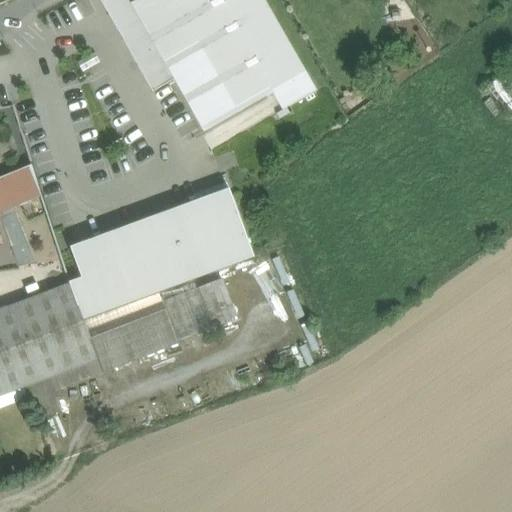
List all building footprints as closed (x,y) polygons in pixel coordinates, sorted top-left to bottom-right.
[(179,93),(209,148),(304,95),(250,0),(137,0),(128,5),(179,93)] [(511,67),(504,57),(470,83),(478,94),(485,90),(511,126),(511,67)] [(69,284),(84,322),(252,256),(224,185),(56,250),(69,284)] [(0,282),(0,311),(57,289),(47,265),(39,268),(0,282)] [(198,289),(214,329),(238,320),(222,280),(198,289)] [(0,311),(0,396),(84,365),(98,359),(103,373),(178,344),(177,343),(162,304),(162,303),(88,332),(84,322),(69,284),(57,289),(0,311)] [(162,304),(177,343),(214,329),(198,289),(162,304)] [(158,293),(84,322),(88,332),(162,303),(158,293)] [(84,365),(88,376),(89,378),(103,373),(98,359),(84,365)] [(84,365),(0,396),(0,406),(29,396),(38,420),(62,411),(54,389),(88,376),(84,365)]
